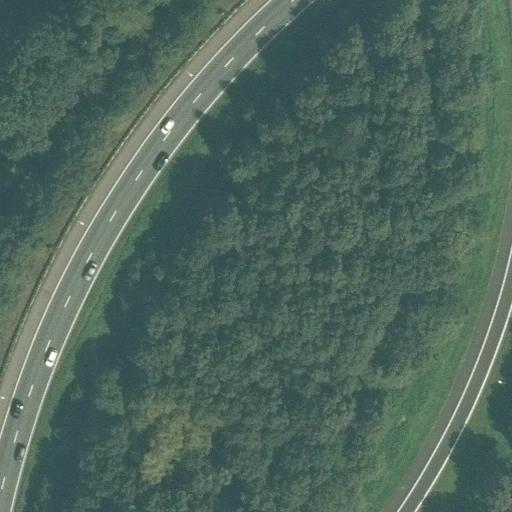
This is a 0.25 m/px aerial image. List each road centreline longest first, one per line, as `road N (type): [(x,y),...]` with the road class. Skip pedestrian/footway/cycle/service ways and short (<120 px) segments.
road 1 (motorway): [(293,0),(197,99),(103,231),(45,351),(0,501)]
road 2 (motorway): [(511,276),(474,389),(407,511)]
